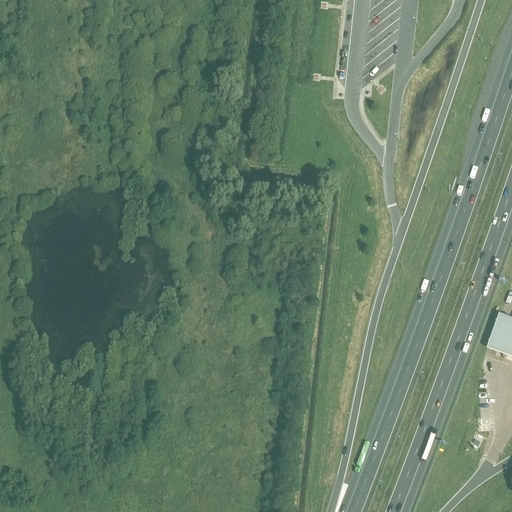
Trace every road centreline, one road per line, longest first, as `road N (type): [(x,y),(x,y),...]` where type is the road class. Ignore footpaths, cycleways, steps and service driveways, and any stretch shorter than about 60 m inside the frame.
road 1 (motorway): [(511,57),(349,511)]
road 2 (motorway): [(396,511),(511,196)]
road 3 (motorway): [(374,321),(330,511)]
